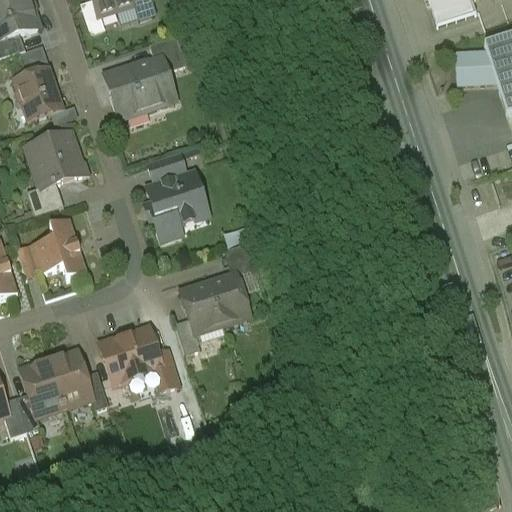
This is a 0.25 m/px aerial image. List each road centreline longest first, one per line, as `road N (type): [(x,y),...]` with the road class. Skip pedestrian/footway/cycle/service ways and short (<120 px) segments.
road 1 (secondary): [(373,0),(511,423)]
road 2 (residential): [(52,0),(136,272),(120,294),(0,330)]
